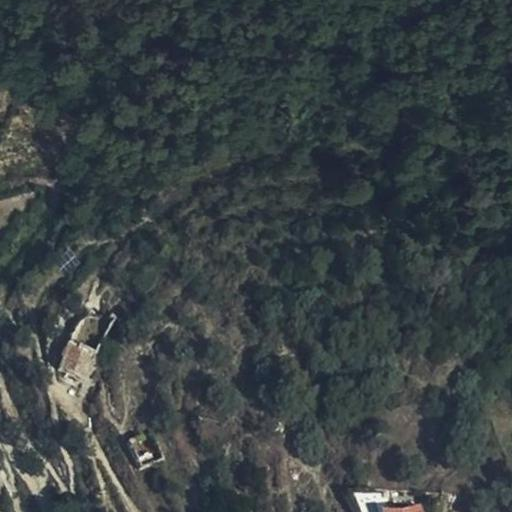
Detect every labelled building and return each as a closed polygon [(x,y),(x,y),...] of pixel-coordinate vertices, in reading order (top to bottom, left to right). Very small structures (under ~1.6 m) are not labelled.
[(143,335),(116,323),(101,360),(115,366),(127,372),(143,335)] [(63,346),(56,375),(86,383),(94,354),(63,346)] [(101,360),(93,383),(105,389),(115,366),(101,360)] [(115,366),(105,389),(117,394),(127,372),(115,366)] [(162,461),(169,493),(206,481),(199,451),(162,461)]
